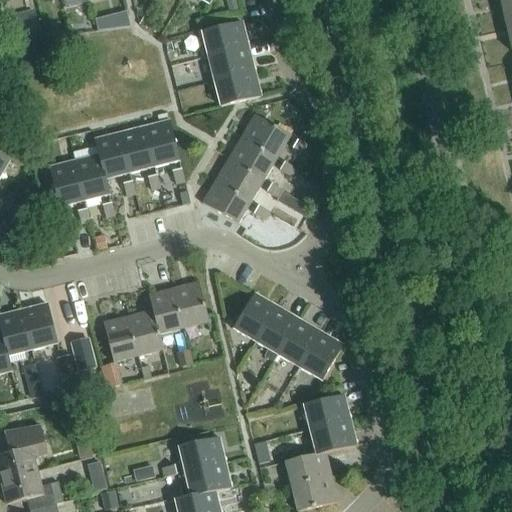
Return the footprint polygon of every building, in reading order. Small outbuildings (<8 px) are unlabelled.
[(511,0),(498,4),(504,29),(511,27),(511,0)] [(33,11),(5,18),(11,42),(39,35),(33,11)] [(201,34),(208,59),(248,49),(241,24),(201,34)] [(248,49),(208,59),(214,84),(254,74),(248,49)] [(260,98),(254,74),(214,84),(220,109),(233,105),(260,98)] [(0,119),(1,122),(16,118),(10,95),(0,97),(0,119)] [(254,117),(241,139),(245,141),(245,142),(273,158),(272,158),(276,161),(290,138),(254,117)] [(145,129),(155,169),(180,163),(170,123),(145,129)] [(120,136),(130,176),(155,169),(145,129),(120,136)] [(95,142),(98,157),(105,182),(106,182),(130,176),(120,136),(95,142)] [(229,161),(264,182),(276,161),(272,158),(273,158),(245,142),(245,141),(241,139),(229,161)] [(304,157),(309,149),(297,142),(292,150),(304,157)] [(0,179),(9,164),(0,157),(0,179)] [(105,182),(98,157),(74,163),(84,203),(110,197),(106,182),(105,182)] [(251,204),(264,182),(229,161),(216,183),(220,185),(219,185),(247,201),(246,202),(251,204)] [(59,210),(84,203),(74,163),(49,169),(59,210)] [(291,179),(296,171),(284,164),(279,172),(291,179)] [(175,186),(184,184),(181,171),(172,174),(175,186)] [(151,193),(160,191),(157,177),(148,180),(151,193)] [(238,226),(251,204),(246,202),(247,201),(219,185),(220,185),(216,183),(202,205),(238,226)] [(126,199),(135,197),(132,184),(123,186),(126,199)] [(278,201),(283,193),(272,186),(266,194),(278,201)] [(105,220),(115,218),(112,205),(103,207),(105,220)] [(265,223),(270,215),(258,208),(254,216),(265,223)] [(87,211),(77,214),(81,227),(90,225),(87,211)] [(182,326),(183,331),(209,324),(199,284),(174,291),(175,295),(183,326),(182,326)] [(148,297),(152,313),(159,337),(160,337),(183,331),(182,326),(183,326),(175,295),(174,291),(148,297)] [(233,331),(255,344),(276,309),(254,296),(233,331)] [(22,312),(32,353),(57,346),(47,306),(22,312)] [(276,309),(255,344),(278,357),(298,322),(276,309)] [(0,318),(0,330),(1,334),(7,359),(8,359),(32,353),(22,312),(0,318)] [(159,337),(152,313),(129,318),(130,323),(129,323),(137,354),(138,359),(164,352),(160,337),(159,337)] [(113,365),(138,359),(137,354),(129,323),(130,323),(129,318),(103,325),(113,365)] [(298,322),(278,357),(300,370),(321,335),(298,322)] [(7,359),(1,334),(0,334),(0,376),(12,374),(8,359),(7,359)] [(321,335),(300,370),(322,383),(343,348),(321,335)] [(77,374),(96,369),(89,340),(70,344),(77,374)] [(70,356),(57,359),(62,383),(75,380),(70,356)] [(303,407),(310,432),(350,422),(343,397),(309,406),(303,407)] [(321,456),(325,455),(356,447),(350,422),(310,432),(316,456),(320,455),(321,456)] [(0,480),(0,483),(37,473),(34,458),(47,455),(40,427),(10,434),(15,454),(0,457),(0,480)] [(219,439),(179,449),(185,474),(225,465),(219,439)] [(331,480),(325,455),(321,456),(320,455),(316,456),(285,464),(291,489),(296,488),(327,480),(327,481),(331,480)] [(225,465),(185,474),(190,498),(190,499),(215,493),(231,490),(225,465)] [(165,479),(177,476),(175,466),(162,469),(165,479)] [(33,511),(56,506),(56,505),(62,504),(57,484),(41,488),(37,473),(0,483),(6,506),(26,501),(29,511),(33,511)] [(296,488),(291,489),(296,511),(306,511),(337,504),(331,480),(327,481),(327,480),(296,488)] [(180,491),(168,494),(170,503),(175,502),(183,500),(180,491)] [(100,496),(103,511),(104,511),(118,509),(114,493),(100,496)] [(183,500),(175,502),(177,511),(219,511),(215,493),(190,499),(190,498),(183,500)]
